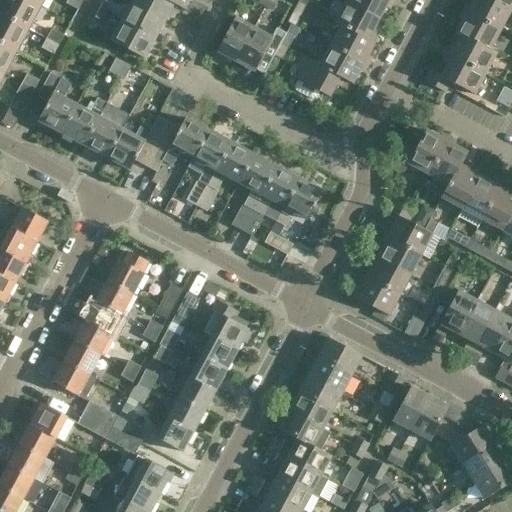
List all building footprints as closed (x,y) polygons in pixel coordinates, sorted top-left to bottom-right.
[(2,0),(0,4),(0,14),(29,30),(41,7),(27,0),(2,0)] [(67,0),(65,3),(78,10),(83,1),(82,0),(67,0)] [(108,5),(97,0),(96,0),(93,7),(104,13),(108,5)] [(164,22),(174,4),(167,0),(131,0),(130,3),(164,22)] [(189,0),(167,0),(174,4),(184,10),(189,0)] [(267,0),(264,7),(272,11),(277,0),(267,0)] [(345,0),(345,1),(379,19),(389,0),(345,0)] [(472,0),(466,12),(500,30),(511,10),(491,0),(472,0)] [(511,0),(491,0),(511,10),(511,7),(511,0)] [(333,22),(340,26),(340,25),(368,40),(369,38),(373,41),(378,32),(373,30),(379,19),(345,1),(333,22)] [(294,27),(299,17),(306,6),(298,2),(292,13),(287,23),(294,27)] [(120,21),(154,40),(164,22),(130,3),(120,21)] [(93,7),(89,14),(100,20),(104,13),(93,7)] [(500,30),(466,12),(454,33),(461,37),(462,36),(489,50),(490,49),(500,30)] [(0,43),(17,53),(29,30),(0,14),(0,43)] [(235,62),(253,27),(234,17),(216,52),(235,62)] [(154,40),(120,21),(110,41),(144,59),(154,40)] [(329,45),(364,63),(375,42),(373,41),(369,38),(368,40),(340,25),(340,26),(329,45)] [(253,27),(235,62),(254,72),(273,38),(253,27)] [(46,39),(58,46),(64,36),(51,29),(46,39)] [(280,44),(288,48),(294,37),(286,33),(280,44)] [(451,56),(485,74),(496,52),(490,49),(489,50),(462,36),(461,37),(451,56)] [(58,46),(46,39),(41,48),(53,54),(58,46)] [(0,71),(5,75),(17,53),(0,43),(0,71)] [(288,48),(280,44),(274,55),(282,59),(288,48)] [(329,45),(319,64),(319,65),(340,76),(340,78),(352,84),(364,63),(329,45)] [(329,97),(340,78),(340,76),(319,65),(319,64),(298,53),(294,61),(302,66),(295,79),(297,80),(293,86),(295,91),(312,100),(316,99),(319,92),(329,97)] [(445,93),(447,88),(450,82),(474,95),(485,74),(451,56),(440,76),(430,70),(424,82),(445,93)] [(123,62),(115,58),(108,71),(116,76),(123,62)] [(124,80),(131,66),(123,62),(116,76),(124,80)] [(50,73),(37,96),(47,102),(37,121),(61,133),(76,105),(63,98),(71,84),(50,73)] [(21,83),(34,90),(39,80),(26,74),(21,83)] [(34,90),(21,83),(9,105),(22,112),(34,90)] [(504,111),(511,95),(511,93),(500,87),(491,104),(504,111)] [(76,105),(61,133),(83,146),(106,103),(96,98),(89,112),(76,105)] [(106,103),(83,146),(106,158),(121,129),(109,122),(116,108),(106,103)] [(168,122),(157,116),(151,127),(152,128),(149,135),(158,140),(168,122)] [(158,140),(144,166),(157,172),(163,161),(172,166),(180,152),(192,159),(208,130),(185,118),(179,128),(169,146),(158,140)] [(121,129),(106,158),(129,170),(135,160),(144,166),(158,140),(149,135),(152,128),(151,127),(142,122),(134,136),(121,129)] [(168,122),(158,140),(169,146),(179,128),(168,122)] [(208,130),(192,159),(205,166),(198,179),(197,179),(185,200),(196,206),(230,142),(208,130)] [(428,175),(446,141),(425,130),(413,153),(402,147),(391,168),(402,174),(408,164),(428,175)] [(428,175),(447,185),(448,186),(459,164),(461,165),(467,153),(446,141),(428,175)] [(230,142),(196,206),(207,212),(219,191),(217,190),(225,176),(237,183),(253,154),(230,142)] [(253,154),(237,183),(251,190),(243,204),(242,203),(231,225),(242,231),(275,166),(253,154)] [(461,209),(479,175),(461,165),(459,164),(448,186),(447,185),(440,198),(461,209)] [(265,211),(277,217),(278,218),(299,179),(275,166),(242,231),(252,236),(264,215),(263,214),(265,211)] [(461,209),(457,217),(477,227),(481,220),(499,186),(479,175),(461,209)] [(322,192),(299,179),(278,218),(277,217),(275,221),(285,227),(293,213),(306,220),(322,192)] [(511,192),(499,186),(481,220),(501,231),(511,210),(511,192)] [(430,219),(414,211),(393,200),(387,211),(398,217),(398,216),(424,230),(430,219)] [(10,230),(36,243),(47,222),(22,208),(10,230)] [(511,210),(501,231),(511,236),(511,210)] [(387,237),(421,255),(432,234),(424,230),(398,216),(398,217),(387,237)] [(430,219),(424,230),(432,234),(438,223),(430,219)] [(0,248),(0,250),(25,264),(36,243),(10,230),(0,248)] [(269,232),(264,243),(284,254),(288,253),(293,244),(269,232)] [(466,248),(470,240),(459,234),(455,242),(466,248)] [(376,257),(410,275),(421,255),(387,237),(376,257)] [(470,240),(466,248),(477,254),(481,246),(470,240)] [(25,264),(0,250),(0,275),(15,283),(25,264)] [(118,260),(106,281),(132,295),(143,273),(142,273),(148,262),(129,252),(123,263),(118,260)] [(444,267),(451,271),(457,260),(449,256),(444,267)] [(498,256),(494,263),(506,270),(510,262),(498,256)] [(365,277),(399,295),(410,275),(376,257),(365,277)] [(433,287),(441,291),(451,271),(444,267),(433,287)] [(15,283),(0,275),(0,301),(4,303),(15,283)] [(399,295),(365,277),(354,298),(388,316),(399,295)] [(132,295),(106,281),(95,302),(121,315),(132,295)] [(155,313),(166,319),(182,290),(170,284),(155,313)] [(422,307),(430,311),(441,291),(433,287),(422,307)] [(448,330),(458,335),(476,301),(457,291),(430,342),(439,347),(448,330)] [(187,293),(176,314),(187,320),(198,299),(187,293)] [(248,324),(235,317),(238,312),(217,300),(211,311),(222,317),(211,337),(236,351),(242,340),(246,342),(251,333),(247,331),(248,329),(246,328),(248,324)] [(466,362),(494,310),(476,301),(458,335),(468,340),(458,358),(466,362)] [(85,321),(110,335),(121,315),(95,302),(85,321)] [(430,311),(422,307),(416,319),(424,323),(430,311)] [(494,310),(466,362),(475,367),(484,349),(494,354),(511,320),(494,310)] [(176,314),(172,321),(183,328),(187,320),(176,314)] [(511,319),(511,320),(494,354),(503,359),(494,378),(502,382),(511,362),(511,319)] [(110,335),(85,321),(74,342),(99,355),(110,335)] [(158,335),(162,327),(150,321),(146,329),(158,335)] [(154,342),(158,335),(146,329),(142,336),(154,342)] [(163,338),(175,344),(179,336),(167,330),(163,338)] [(200,358),(225,371),(236,351),(211,337),(200,358)] [(175,344),(163,338),(159,345),(171,351),(175,344)] [(362,356),(327,338),(317,356),(351,375),(362,356)] [(63,362),(88,376),(99,355),(74,342),(63,362)] [(307,374),(342,393),(351,375),(317,356),(307,374)] [(189,378),(214,392),(225,371),(200,358),(189,378)] [(136,375),(140,367),(129,361),(124,369),(136,375)] [(88,376),(63,362),(52,382),(77,396),(88,376)] [(511,362),(502,382),(511,387),(511,362)] [(132,382),(136,375),(124,369),(121,376),(132,382)] [(141,378),(153,385),(157,376),(145,370),(141,378)] [(403,378),(392,372),(388,380),(399,386),(403,378)] [(298,392),(332,411),(342,393),(307,374),(298,392)] [(153,385),(141,378),(138,385),(149,391),(153,385)] [(178,398),(203,412),(214,392),(189,378),(178,398)] [(429,396),(410,386),(392,421),(410,431),(429,396)] [(332,411),(298,392),(288,410),(323,429),(332,411)] [(430,441),(434,434),(437,427),(448,407),(429,396),(410,431),(430,441)] [(130,416),(138,402),(128,397),(121,411),(130,416)] [(167,418),(193,432),(203,412),(178,398),(167,418)] [(83,413),(110,428),(117,417),(89,402),(83,413)] [(372,409),(383,415),(387,408),(376,402),(372,409)] [(29,424),(55,438),(66,417),(40,404),(29,424)] [(447,441),(452,435),(464,415),(448,407),(437,427),(434,434),(447,441)] [(383,415),(372,409),(368,417),(379,423),(383,415)] [(330,433),(323,429),(288,410),(278,430),(296,439),(296,438),(313,447),(320,450),(330,433)] [(105,439),(110,428),(83,413),(77,424),(105,439)] [(452,435),(447,441),(450,445),(474,430),(464,415),(452,435)] [(117,417),(110,428),(140,444),(146,432),(117,417)] [(193,432),(167,418),(161,430),(153,425),(148,434),(182,452),(193,432)] [(55,438),(29,424),(18,445),(44,459),(55,438)] [(461,463),(494,443),(483,425),(474,430),(450,445),(461,463)] [(110,428),(105,439),(134,454),(140,444),(110,428)] [(331,456),(320,450),(313,447),(296,438),(296,439),(291,448),(273,439),(269,447),(321,475),(331,456)] [(353,445),(364,451),(368,444),(357,438),(353,445)] [(494,443),(461,463),(472,480),(505,460),(494,443)] [(7,465),(33,479),(44,459),(18,445),(7,465)] [(364,451),(353,445),(349,453),(361,458),(364,451)] [(327,479),(321,475),(269,447),(264,456),(282,465),(277,475),(311,493),(318,497),(327,479)] [(393,463),(399,452),(392,448),(386,460),(393,463)] [(399,452),(393,463),(401,467),(407,456),(399,452)] [(134,454),(123,474),(134,480),(160,494),(171,473),(145,460),(134,454)] [(511,481),(511,471),(505,460),(472,480),(483,499),(511,481)] [(387,467),(376,461),(372,468),(383,474),(389,477),(393,470),(387,467)] [(80,479),(85,471),(73,464),(69,472),(80,479)] [(33,479),(7,465),(0,478),(0,487),(22,500),(33,479)] [(383,474),(372,468),(368,475),(379,481),(383,474)] [(346,478),(350,480),(356,483),(361,474),(355,470),(351,469),(346,478)] [(77,485),(80,479),(69,472),(65,479),(77,485)] [(86,481),(98,487),(102,479),(90,473),(86,481)] [(123,474),(112,495),(123,501),(143,511),(149,511),(160,494),(134,480),(123,474)] [(249,483),(301,511),(311,493),(277,475),(271,484),(254,475),(249,483)] [(98,487),(86,481),(82,488),(94,494),(98,487)] [(300,511),(301,511),(249,483),(245,492),(263,501),(257,511),(260,511),(300,511)] [(0,511),(15,511),(22,500),(0,487),(0,511)] [(351,507),(359,511),(362,511),(366,506),(355,500),(351,507)] [(116,511),(143,511),(123,501),(116,511)]
